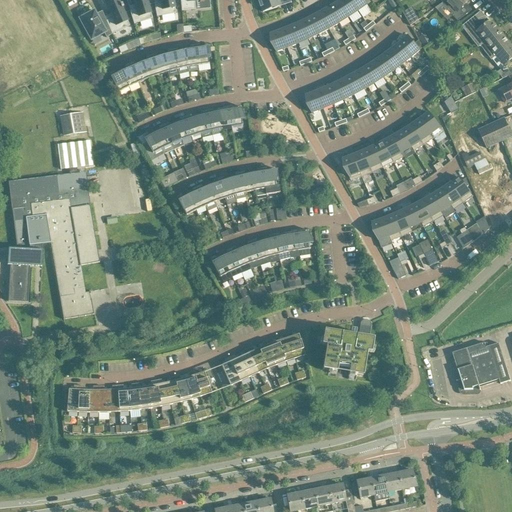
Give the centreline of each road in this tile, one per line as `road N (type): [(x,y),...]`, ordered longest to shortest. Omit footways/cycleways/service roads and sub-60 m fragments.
road 1 (secondary): [(455,415),(0,504)]
road 2 (residential): [(70,380),(156,373),(320,315),(367,309),(395,293)]
road 3 (secondary): [(48,511),(371,446)]
road 4 (residential): [(109,511),(364,459),(371,446)]
road 5 (residential): [(108,66),(185,39),(256,32)]
road 6 (residential): [(209,253),(261,230),(356,219)]
road 7 (residential): [(142,128),(213,101),(285,90)]
road 8 (residential): [(178,188),(242,164),(320,153)]
road 9 (residential): [(511,249),(435,321),(407,331)]
road 10 (residential): [(285,90),(370,51),(401,25)]
road 11 (residential): [(320,153),(365,136),(434,87)]
